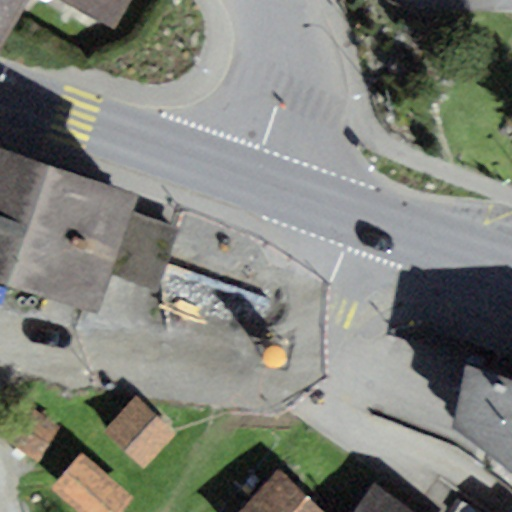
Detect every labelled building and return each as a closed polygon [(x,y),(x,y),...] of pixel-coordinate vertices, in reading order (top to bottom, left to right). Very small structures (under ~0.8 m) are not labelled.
[(0,0),(0,50),(16,23),(28,0),(60,0),(115,30),(131,0),(0,0)] [(0,144),(0,275),(98,310),(111,273),(157,289),(179,227),(133,211),(139,193),(0,144)] [(467,340),(417,323),(413,338),(462,354),(467,340)] [(511,379),(462,364),(450,426),(511,472),(511,379)] [(133,396),(102,430),(144,467),(174,432),(133,396)] [(30,403),(6,440),(38,461),(62,424),(30,403)] [(81,452),(49,487),(77,511),(116,511),(131,496),(81,452)] [(323,511),(278,470),(238,511),(323,511)] [(415,511),(373,482),(351,511),(415,511)]
